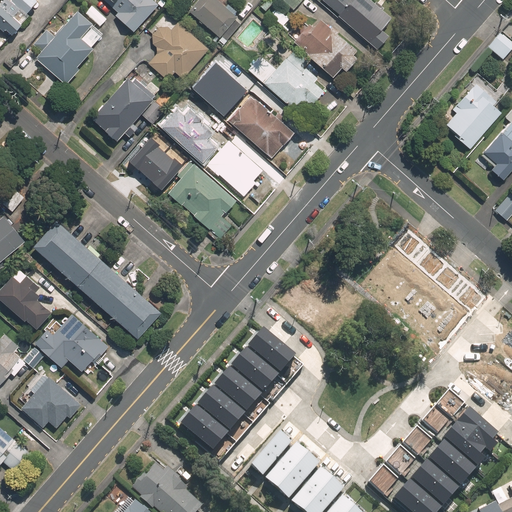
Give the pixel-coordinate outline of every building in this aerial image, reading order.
[(0,17),(15,32),(28,19),(27,17),(40,4),(35,0),(12,0),(11,2),(8,0),(6,0),(0,6),(0,17)] [(151,0),(100,0),(116,14),(113,16),(132,34),(158,7),(151,0)] [(218,0),(193,0),(186,8),(219,39),(238,18),(218,0)] [(277,0),(292,13),(303,0),(277,0)] [(374,52),(389,36),(383,30),(394,18),(374,0),(353,0),(352,0),(320,0),(374,52)] [(76,8),(53,35),(47,30),(32,47),(38,52),(33,58),(65,85),(78,70),(75,67),(104,33),(76,8)] [(354,50),(334,31),(319,16),(309,26),(302,18),(286,33),(330,80),(340,71),(344,75),(359,61),(352,53),(354,50)] [(167,28),(161,23),(145,39),(156,49),(144,63),(168,85),(206,51),(177,19),(167,28)] [(511,43),(502,33),(489,46),(502,60),(511,49),(511,43)] [(237,68),(221,53),(206,68),(223,83),(237,68)] [(274,70),(259,56),(246,70),(298,118),(323,91),(314,82),(318,79),(290,53),(274,70)] [(131,76),(89,119),(115,144),(156,100),(131,76)] [(477,81),(451,109),(456,113),(445,125),(460,137),(457,140),(467,150),(499,114),(492,108),(499,101),(477,81)] [(233,103),(216,87),(204,100),(272,162),(294,137),(243,91),(233,103)] [(164,110),(156,102),(141,118),(150,126),(164,110)] [(205,107),(196,116),(213,133),(222,124),(205,107)] [(511,107),(504,117),(507,120),(482,152),(495,162),(489,168),(502,179),(511,166),(511,107)] [(214,153),(187,128),(175,141),(239,199),(264,172),(227,139),(214,153)] [(131,155),(139,162),(148,171),(159,160),(149,151),(153,147),(145,139),(131,155)] [(189,161),(185,165),(177,157),(162,173),(170,181),(162,189),(208,232),(210,229),(220,239),(232,226),(221,216),(234,202),(189,161)] [(23,196),(10,187),(0,200),(0,204),(11,212),(23,196)] [(511,195),(507,191),(492,210),(505,221),(511,212),(511,195)] [(0,269),(7,264),(3,259),(24,241),(2,215),(0,217),(0,269)] [(31,247),(135,339),(159,312),(54,220),(31,247)] [(11,277),(0,290),(0,299),(34,330),(49,313),(35,301),(39,296),(34,292),(38,288),(26,277),(20,285),(11,277)] [(45,327),(31,343),(61,369),(68,361),(82,373),(93,360),(98,364),(110,349),(69,312),(57,326),(54,323),(48,330),(45,327)] [(278,375),(295,356),(262,328),(246,347),(278,375)] [(0,382),(9,373),(12,375),(24,362),(13,352),(18,347),(3,333),(0,336),(0,382)] [(262,394),(278,375),(246,347),(229,366),(262,394)] [(245,413),(262,394),(229,366),(213,385),(245,413)] [(70,417),(82,403),(48,374),(20,407),(43,426),(48,419),(56,426),(67,415),(70,417)] [(229,432),(245,413),(213,385),(196,404),(229,432)] [(212,451),(229,432),(196,404),(180,423),(212,451)] [(486,453),(502,435),(468,406),(452,424),(486,453)] [(471,471),(486,453),(452,424),(437,443),(471,471)] [(14,472),(30,453),(0,427),(0,461),(1,461),(14,472)] [(290,443),(277,432),(249,465),(261,476),(290,443)] [(265,476),(277,487),(305,454),(293,443),(265,476)] [(456,490),(471,471),(437,443),(422,461),(456,490)] [(318,464),(305,454),(277,487),(289,497),(318,464)] [(440,508),(456,490),(422,461),(406,479),(440,508)] [(143,475),(130,489),(156,511),(195,511),(200,507),(184,493),(185,491),(176,482),(179,479),(166,468),(162,472),(154,465),(145,476),(143,475)] [(291,500),(303,511),(331,478),(319,468),(291,500)] [(323,511),(344,489),(331,478),(303,511),(304,511),(323,511)] [(407,511),(436,511),(440,508),(406,479),(391,498),(407,511)] [(511,511),(511,487),(508,490),(511,498),(497,506),(495,502),(476,511),(511,511)] [(325,511),(346,511),(353,504),(341,494),(325,511)] [(142,511),(127,498),(114,511),(142,511)]
